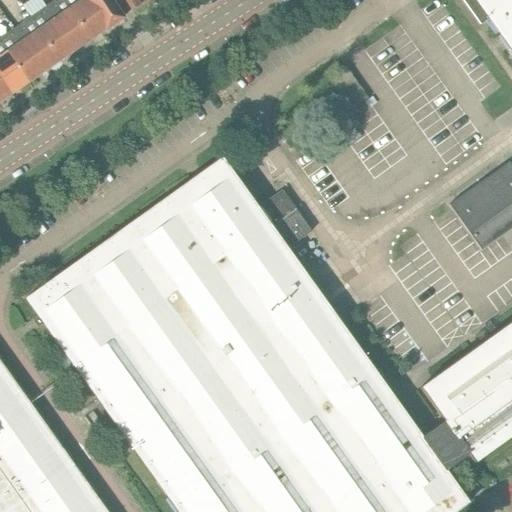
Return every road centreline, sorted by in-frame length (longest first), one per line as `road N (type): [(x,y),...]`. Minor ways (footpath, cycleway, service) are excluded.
road 1 (residential): [(0,170),(252,0)]
road 2 (unknown): [(347,29),(444,189)]
